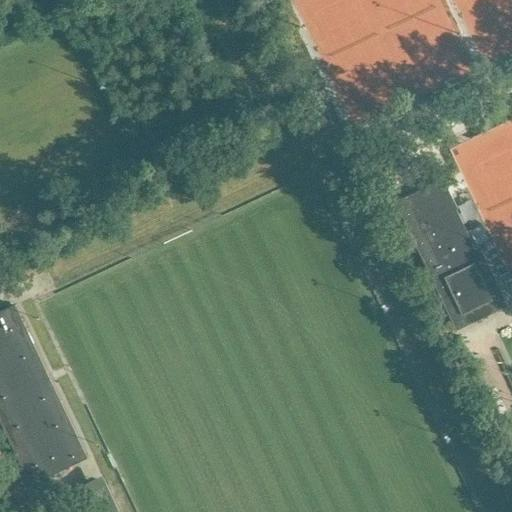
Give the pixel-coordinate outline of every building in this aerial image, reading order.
[(293,0),(275,8),(281,20),(303,10),(299,0),(293,0)] [(397,142),(382,149),(389,163),(404,155),(397,142)] [(410,170),(401,174),(399,175),(399,184),(406,189),(416,184),(416,175),(410,170)] [(492,301),(475,265),(481,262),(456,211),(458,210),(450,192),(444,181),(421,191),(418,185),(406,191),(409,197),(396,203),(442,301),(452,296),(462,316),(492,301)] [(0,312),(0,421),(31,487),(88,459),(15,306),(0,312)] [(91,481),(105,511),(135,511),(115,470),(91,481)]
